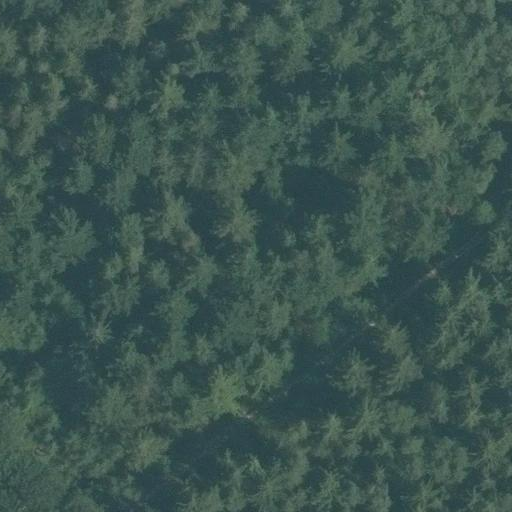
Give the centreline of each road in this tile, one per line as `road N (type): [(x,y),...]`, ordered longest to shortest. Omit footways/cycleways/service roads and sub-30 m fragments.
road 1 (track): [(129,511),(511,205)]
road 2 (track): [(347,0),(511,218)]
